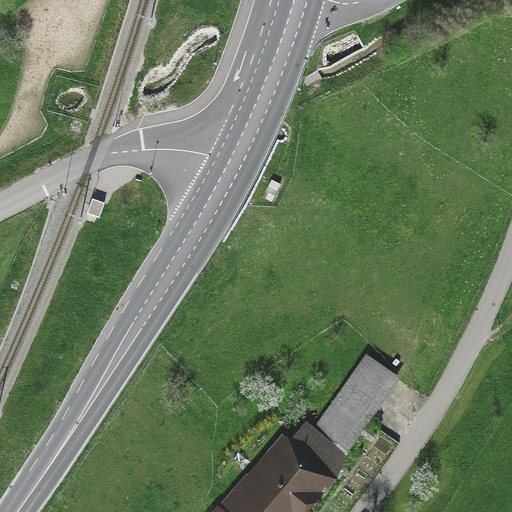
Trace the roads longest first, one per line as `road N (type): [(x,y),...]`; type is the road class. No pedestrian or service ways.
road 1 (secondary): [(16,511),(134,335),(235,162)]
road 2 (residential): [(511,246),(472,341),(361,511)]
road 3 (residential): [(0,205),(91,159),(130,151),(170,149),(235,162)]
road 4 (secondary): [(235,162),(297,0)]
